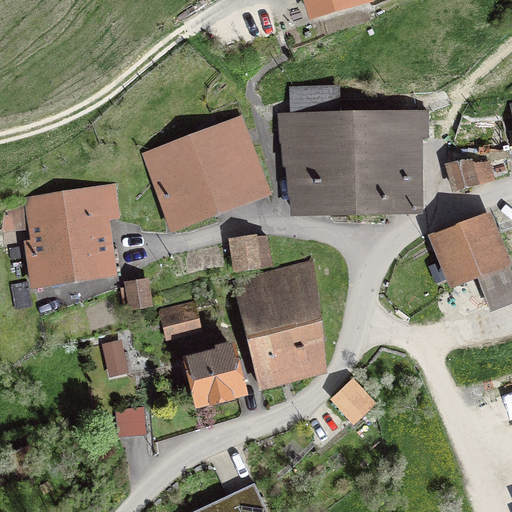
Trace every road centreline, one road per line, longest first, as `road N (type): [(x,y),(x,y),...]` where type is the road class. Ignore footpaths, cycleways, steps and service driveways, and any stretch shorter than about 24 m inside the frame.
road 1 (residential): [(511,188),(379,253),(362,327),(340,376),(290,413),(176,465),(135,511)]
road 2 (track): [(0,144),(72,123),(194,30),(250,0)]
